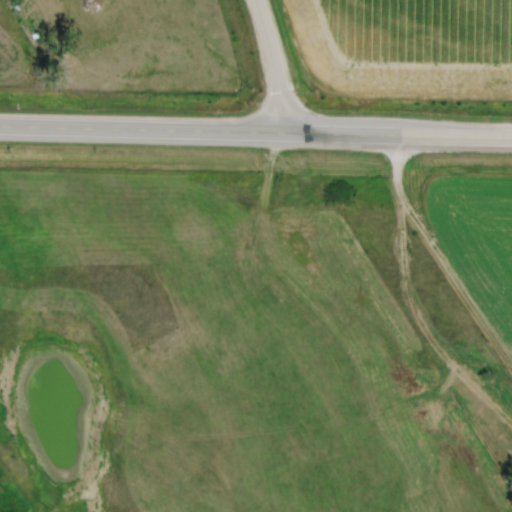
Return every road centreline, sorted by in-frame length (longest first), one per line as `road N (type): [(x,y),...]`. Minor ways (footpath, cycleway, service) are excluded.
road 1 (secondary): [(511,129),(0,121)]
road 2 (tertiary): [(274,126),(270,48),(255,0)]
